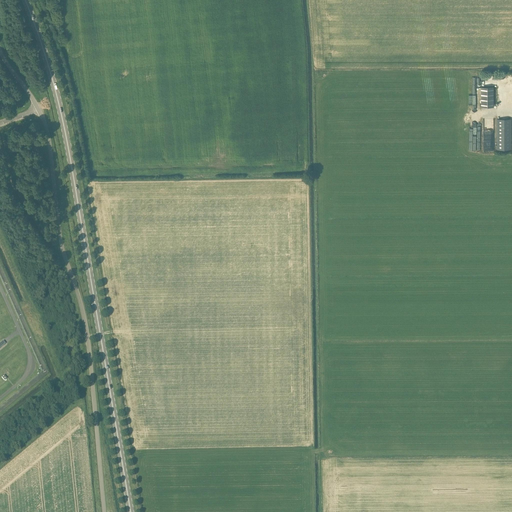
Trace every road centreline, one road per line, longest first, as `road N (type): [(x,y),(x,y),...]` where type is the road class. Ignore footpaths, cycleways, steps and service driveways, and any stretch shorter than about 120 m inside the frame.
road 1 (primary): [(130,511),(56,101),(24,0)]
road 2 (unclassified): [(0,52),(44,122),(58,238),(84,329),(102,511)]
